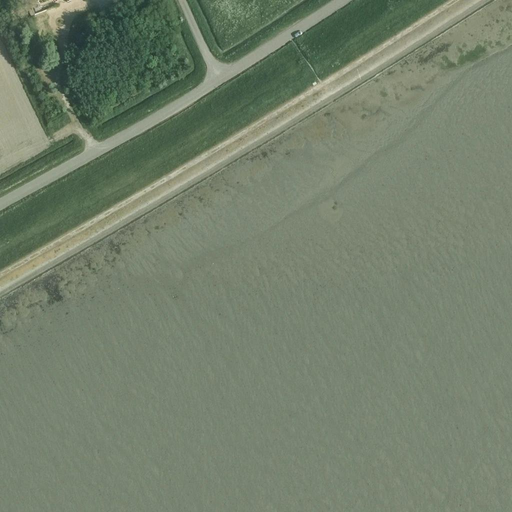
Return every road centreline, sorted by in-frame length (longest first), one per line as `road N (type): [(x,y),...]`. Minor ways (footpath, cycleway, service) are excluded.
road 1 (unclassified): [(0,205),(216,78)]
road 2 (unclassified): [(216,78),(343,0)]
